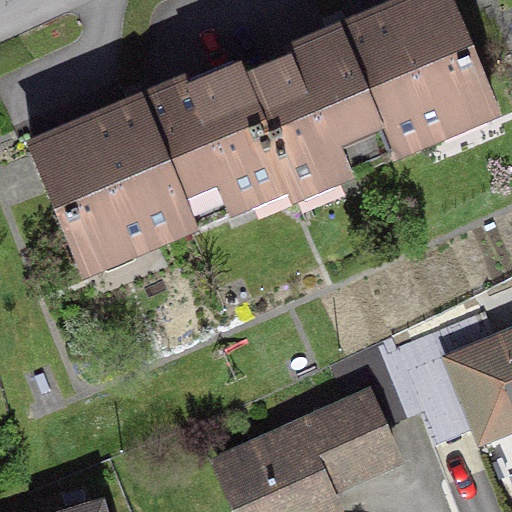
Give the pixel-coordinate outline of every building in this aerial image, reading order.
[(489,100),(446,0),(417,0),(241,74),(288,184),(346,160),(350,171),(425,140),(421,129),(489,100)] [(241,74),(237,63),(32,149),(79,259),(147,231),(152,242),(226,210),(222,199),(280,175),(284,186),(288,184),(241,74)] [(417,407),(406,381),(389,336),(328,364),(341,393),(371,379),(389,419),(417,407)] [(511,336),(406,381),(417,407),(430,438),(475,420),(482,436),(511,424),(511,336)] [(395,462),(365,396),(217,464),(238,511),(335,511),(327,493),(395,462)]
